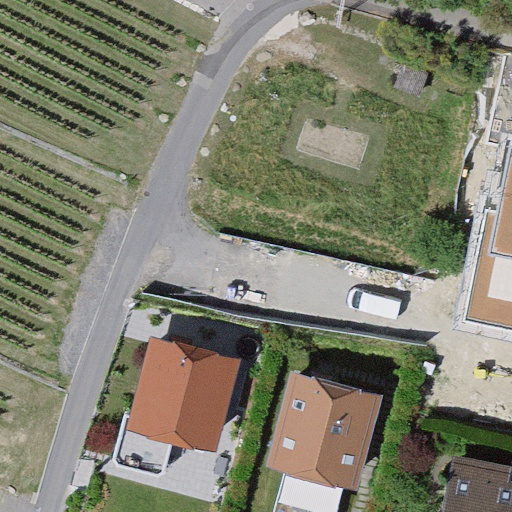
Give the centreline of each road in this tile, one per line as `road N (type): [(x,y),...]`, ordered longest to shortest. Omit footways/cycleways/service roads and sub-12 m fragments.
road 1 (residential): [(51,511),(94,363),(209,80),(259,12),(278,0)]
road 2 (residential): [(390,0),(511,34)]
